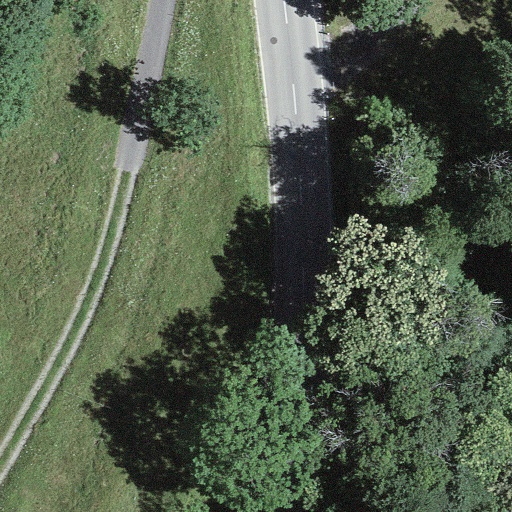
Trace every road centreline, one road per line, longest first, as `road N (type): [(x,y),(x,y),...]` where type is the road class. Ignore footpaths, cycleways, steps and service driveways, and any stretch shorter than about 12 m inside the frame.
road 1 (tertiary): [(282,0),(301,285),(281,511)]
road 2 (track): [(0,463),(58,361),(104,249),(162,0)]
